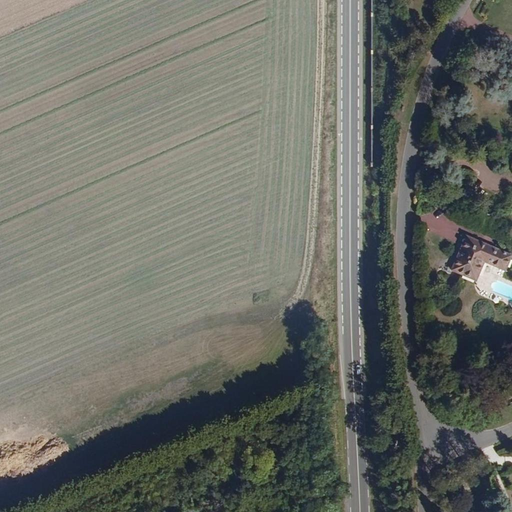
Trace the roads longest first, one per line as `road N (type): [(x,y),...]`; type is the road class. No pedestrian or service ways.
road 1 (primary): [(352,0),(355,511)]
road 2 (residential): [(470,0),(441,54),(407,187),(411,371),(432,451)]
